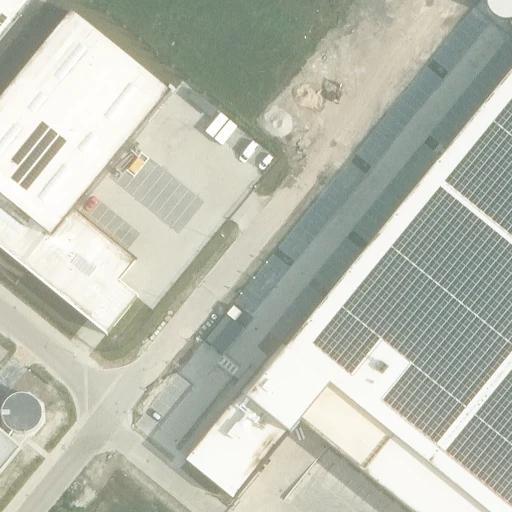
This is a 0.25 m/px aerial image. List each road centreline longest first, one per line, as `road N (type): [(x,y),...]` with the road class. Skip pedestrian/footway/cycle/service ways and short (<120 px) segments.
road 1 (unclassified): [(116,412),(283,196),(315,136),(325,76),(389,0)]
road 2 (unknown): [(116,412),(233,511)]
road 3 (unclassified): [(0,317),(116,412)]
road 4 (unclassified): [(35,511),(116,412)]
